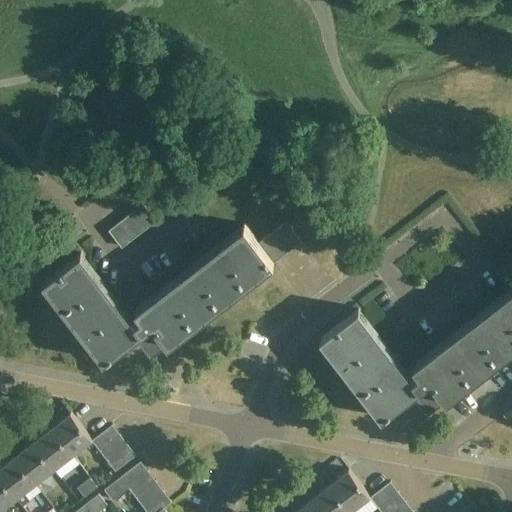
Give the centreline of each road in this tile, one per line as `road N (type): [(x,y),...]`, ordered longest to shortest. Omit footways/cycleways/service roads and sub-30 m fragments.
road 1 (residential): [(246,429),(0,379)]
road 2 (residential): [(246,429),(285,335),(384,257)]
road 3 (residential): [(384,257),(444,215),(479,263),(420,307)]
road 4 (residential): [(82,220),(119,265),(182,216),(156,182),(135,181)]
road 5 (residential): [(438,466),(246,429)]
